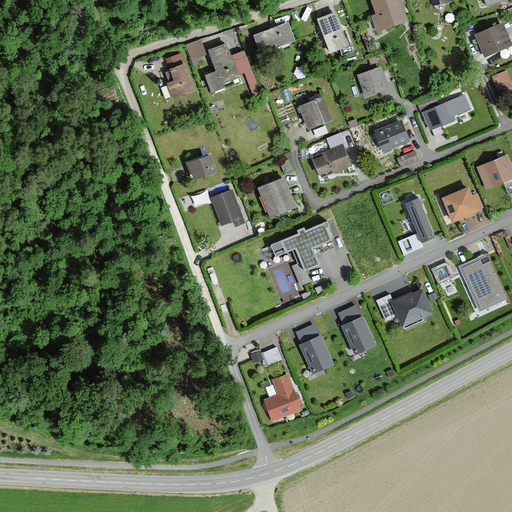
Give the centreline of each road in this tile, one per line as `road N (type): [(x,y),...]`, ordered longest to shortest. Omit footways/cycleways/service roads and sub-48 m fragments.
road 1 (residential): [(511,219),(226,347)]
road 2 (tertiary): [(269,472),(511,350)]
road 3 (tertiary): [(0,476),(199,484),(269,472)]
road 4 (residential): [(511,124),(324,203),(309,196),(293,156)]
road 5 (track): [(115,64),(199,275)]
road 6 (track): [(316,0),(115,64)]
road 7 (residential): [(226,347),(269,472)]
